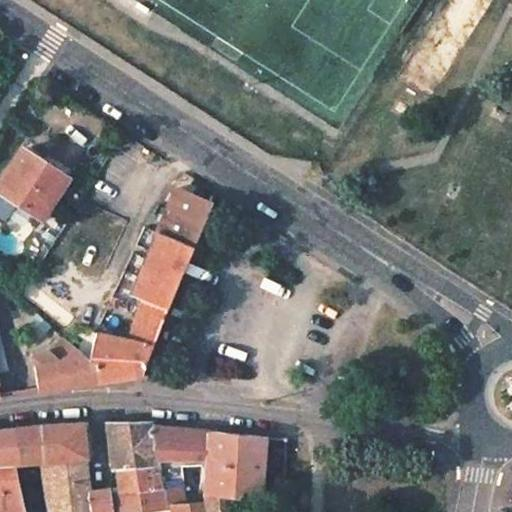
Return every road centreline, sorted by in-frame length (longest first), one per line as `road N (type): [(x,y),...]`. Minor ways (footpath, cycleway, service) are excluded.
road 1 (unclassified): [(0,11),(474,321),(495,353)]
road 2 (unclassified): [(0,418),(121,400),(317,424),(456,435),(482,429)]
road 3 (unknown): [(371,428),(433,294)]
